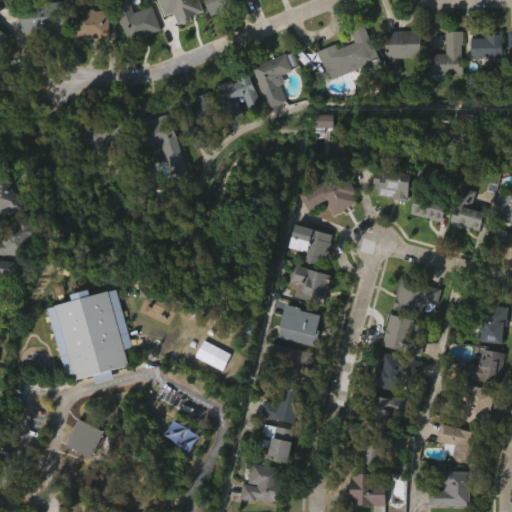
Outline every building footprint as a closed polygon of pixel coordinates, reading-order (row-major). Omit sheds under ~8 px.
[(89,0),(90,9),(96,8),(96,11),(110,10),(111,37),(76,40),(74,0),(89,0)] [(131,0),(136,12),(154,6),(162,30),(130,42),(124,25),(122,26),(120,18),(122,17),(116,0),(131,0)] [(236,0),(238,4),(216,14),(209,0),(236,0)] [(235,0),(227,3),(238,32),(266,22),(258,0),(235,0)] [(268,0),(276,18),(301,7),(298,0),(268,0)] [(29,32),(24,33),(22,4),(62,1),(64,30),(29,32)] [(199,47),(192,26),(180,30),(172,7),(147,16),(159,49),(168,46),(172,57),(199,47)] [(215,19),(213,14),(195,22),(205,48),(233,37),(224,16),(215,19)] [(367,22),(377,48),(370,51),(377,67),(366,71),(364,67),(333,79),(331,75),(328,76),(320,51),(341,42),(343,47),(356,42),(351,28),(367,22)] [(156,63),(148,39),(129,45),(123,29),(109,34),(124,75),(156,63)] [(423,58),(388,59),(387,31),(422,30),(423,58)] [(463,44),(463,59),(465,59),(465,62),(465,74),(434,74),(434,82),(427,82),(427,75),(432,75),(432,53),(448,53),(448,31),(465,31),(465,44),(463,44)] [(504,32),(505,62),(493,62),(492,58),(473,58),(473,38),(487,37),(487,32),(504,32)] [(18,67),(59,62),(58,55),(55,55),(52,36),(15,40),(18,67)] [(83,42),(83,37),(72,36),(71,70),(104,71),(105,43),(83,42)] [(281,85),(288,101),(273,108),(265,89),(263,90),(260,82),(261,82),(255,67),(287,53),(294,70),(284,74),(287,82),(281,85)] [(313,83),(324,112),(356,100),(357,104),(376,97),(360,57),(345,63),(350,75),(332,82),(330,77),(313,83)] [(381,91),(415,91),(415,63),(380,64),(381,91)] [(425,87),(425,108),(458,107),(457,63),(440,63),(440,87),(425,87)] [(511,91),(511,63),(502,64),(503,91),(511,91)] [(497,64),(481,65),(481,70),(466,71),(466,93),(497,93),(497,64)] [(247,71),(261,105),(248,110),(243,97),(235,100),(241,113),(229,119),(215,87),(230,82),(232,85),(240,81),(237,76),(247,71)] [(248,99),(264,141),(282,134),(275,117),(280,116),(277,107),(287,103),(281,86),(248,99)] [(211,92),(222,120),(206,127),(212,142),(197,148),(178,100),(190,95),(196,110),(202,107),(198,97),(211,92)] [(239,146),(234,132),(240,130),(244,142),(256,138),(246,108),(214,118),(225,151),(239,146)] [(170,114),(191,174),(174,179),(162,144),(159,145),(159,143),(145,147),(136,122),(153,116),(154,119),(170,114)] [(335,132),(316,133),(316,114),(337,114),(337,127),(335,127),(335,132)] [(116,151),(102,157),(90,130),(118,117),(126,133),(111,140),(116,151)] [(134,154),(141,181),(171,172),(164,145),(134,154)] [(329,147),(309,147),(309,160),(329,160),(329,147)] [(88,182),(110,173),(101,151),(79,160),(88,182)] [(414,173),(410,202),(379,197),(380,188),(374,188),(377,168),(414,173)] [(11,183),(16,193),(17,192),(25,210),(9,215),(7,212),(1,215),(0,213),(0,177),(8,174),(11,183)] [(349,175),(358,192),(354,195),(358,203),(336,215),(329,203),(311,213),(301,195),(330,178),(333,184),(349,175)] [(479,192),(473,209),(488,213),(482,232),(452,223),(457,204),(460,205),(465,188),(479,192)] [(451,202),(445,222),(414,213),(420,191),(451,200),(451,202)] [(511,223),(498,221),(503,194),(511,195),(511,223)] [(369,229),(403,232),(405,206),(371,203),(369,229)] [(295,229),(302,242),(320,233),(329,248),(352,235),(347,227),(351,225),(340,204),(295,229)] [(33,221),(33,226),(36,226),(35,229),(37,229),(36,236),(30,237),(28,258),(0,254),(0,240),(4,241),(6,222),(20,225),(20,219),(33,221)] [(467,242),(470,222),(452,220),(447,258),(476,262),(478,243),(467,242)] [(329,252),(325,267),(303,261),(308,241),(292,237),(295,223),(332,233),(330,241),(332,241),(329,252)] [(436,255),(443,235),(412,225),(405,246),(436,255)] [(511,229),(494,225),(488,251),(511,257),(511,229)] [(0,260),(22,263),(20,278),(7,276),(5,291),(0,290),(0,260)] [(333,276),(325,305),(300,298),(304,285),(289,281),(294,265),(333,276)] [(444,289),(440,305),(438,305),(433,310),(427,311),(425,317),(396,309),(403,278),(444,289)] [(0,308),(14,310),(16,295),(0,292),(0,308)] [(325,304),(286,299),(284,315),(296,317),(295,328),(321,332),(325,304)] [(506,320),(502,321),(501,343),(479,341),(482,303),(507,305),(506,320)] [(423,354),(423,357),(384,345),(392,314),(416,321),(412,335),(428,339),(423,354)] [(43,339),(59,408),(68,406),(70,412),(88,408),(90,416),(108,411),(106,402),(124,398),(120,381),(126,380),(113,321),(86,327),(84,322),(66,326),(68,333),(43,339)] [(310,365),(305,385),(281,379),(285,362),(267,357),(270,343),(312,353),(310,365)] [(504,360),(501,377),(499,376),(498,383),(456,375),(459,361),(479,365),(482,349),(501,352),(500,359),(504,360)] [(425,364),(420,386),(404,382),(402,393),(374,386),(379,364),(383,365),(386,353),(425,364)] [(298,410),(304,384),(272,377),(266,403),(298,410)] [(492,408),(488,427),(464,420),(469,402),(455,399),(460,381),(497,392),(492,408)] [(305,393),(297,424),(262,415),(265,401),(281,405),(285,389),(305,393)] [(389,396),(411,401),(408,416),(396,413),(393,427),(369,422),(375,396),(388,399),(389,396)] [(296,431),(293,443),(295,443),(291,463),(260,456),(261,449),(254,447),(256,437),(273,440),(274,438),(263,436),(265,424),(296,431)] [(484,448),(480,463),(455,457),(448,451),(447,444),(439,442),(443,424),(486,435),(484,448)] [(400,439),(397,453),(384,450),(381,466),(361,463),(367,432),(400,439)] [(466,492),(471,463),(435,456),(432,474),(440,475),(438,487),(466,492)] [(285,485),(281,503),(258,498),(257,501),(241,498),(244,484),(259,487),(259,485),(249,483),(253,463),(284,469),(281,484),(285,485)] [(473,472),(471,506),(431,506),(431,491),(447,491),(446,472),(473,472)] [(376,474),(376,488),(389,488),(388,506),(354,505),(354,501),(352,501),(353,479),(354,479),(355,473),(376,474)] [(274,511),(276,499),(246,495),(243,511),(274,511)]
